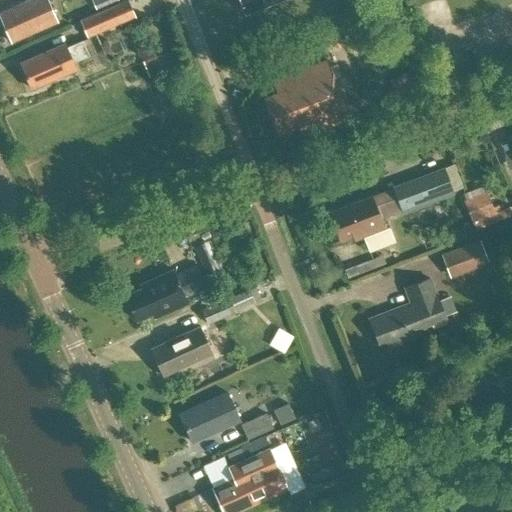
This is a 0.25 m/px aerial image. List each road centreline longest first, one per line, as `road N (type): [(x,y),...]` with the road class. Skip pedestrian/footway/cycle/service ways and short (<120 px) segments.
road 1 (residential): [(259,192),(359,464)]
road 2 (tertiary): [(149,511),(39,262)]
road 3 (residential): [(259,192),(511,96)]
road 4 (residential): [(39,262),(259,192)]
road 5 (residential): [(183,0),(259,192)]
